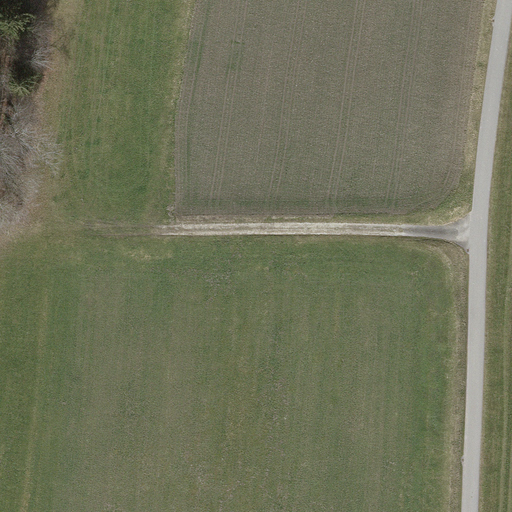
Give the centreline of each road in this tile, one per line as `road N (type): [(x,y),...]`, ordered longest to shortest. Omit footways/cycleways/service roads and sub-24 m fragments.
road 1 (unclassified): [(468,511),(477,232),(507,0)]
road 2 (track): [(19,235),(477,232)]
